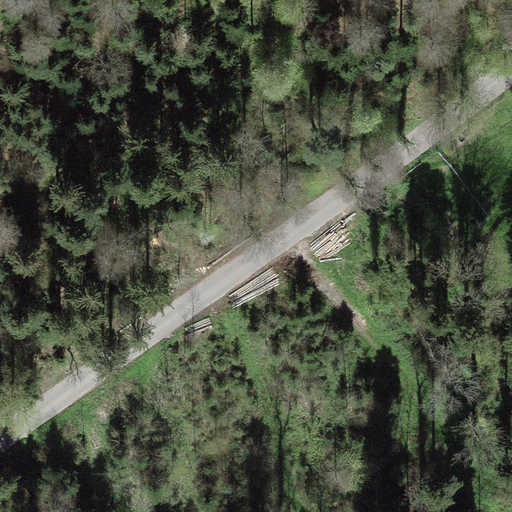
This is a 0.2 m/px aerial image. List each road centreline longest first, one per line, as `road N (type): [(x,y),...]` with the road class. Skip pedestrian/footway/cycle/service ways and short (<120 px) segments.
road 1 (tertiary): [(511,72),(0,439)]
road 2 (track): [(283,238),(462,466),(511,478)]
